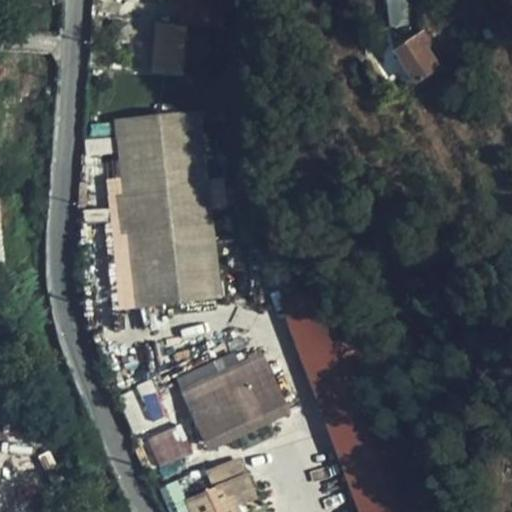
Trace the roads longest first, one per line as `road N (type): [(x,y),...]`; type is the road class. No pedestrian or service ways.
road 1 (tertiary): [(141,511),(70,343),(58,286),(77,0)]
road 2 (unknown): [(280,445),(208,446),(178,342)]
